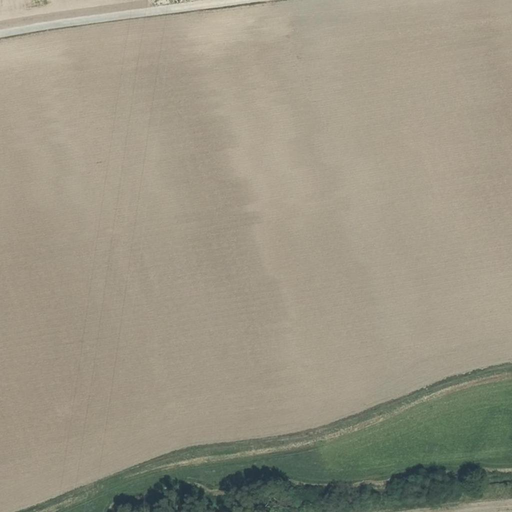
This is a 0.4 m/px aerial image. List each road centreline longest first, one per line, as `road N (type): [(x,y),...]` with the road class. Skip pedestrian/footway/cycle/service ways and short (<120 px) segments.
road 1 (track): [(17,511),(187,447),(321,428),(511,362)]
road 2 (track): [(208,0),(0,28)]
